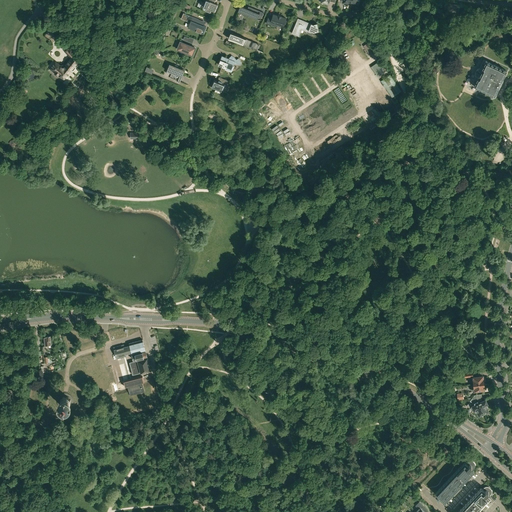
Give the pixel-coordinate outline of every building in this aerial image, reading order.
[(205,0),(203,7),(207,8),(206,10),(209,12),(210,10),(214,11),(217,4),(213,2),(214,0),(215,1),(215,0),(209,0),(207,0),(205,0)] [(459,12),(460,5),(450,4),(449,11),(459,12)] [(257,19),(258,17),(261,18),(263,12),(248,6),(247,8),(240,5),(237,11),(257,19)] [(268,16),(266,23),(277,26),(278,23),(283,25),(284,23),(285,24),(286,20),(285,20),(286,18),(273,14),(272,18),(268,16)] [(186,21),(190,22),(187,27),(203,34),(206,26),(197,23),(198,19),(189,15),(186,21)] [(308,31),(308,30),(313,32),(319,31),(317,23),(314,24),(313,24),(311,23),(301,19),(300,22),(296,20),(294,27),(297,28),(295,34),(299,36),(302,29),(308,31)] [(236,35),(234,40),(243,44),(256,49),(258,44),(245,38),(236,35)] [(180,41),(177,49),(184,52),(185,53),(187,54),(188,53),(192,55),(195,48),(180,41)] [(363,46),(370,56),(373,54),(367,44),(363,46)] [(75,68),(75,66),(80,60),(74,55),(76,54),(69,47),(65,51),(71,58),(65,65),(64,64),(62,65),(61,66),(56,62),(50,68),(64,79),(71,71),(73,70),(75,68)] [(231,69),(233,63),(234,64),(235,64),(236,64),(237,64),(238,64),(239,64),(240,64),(241,64),(241,63),(241,62),(240,62),(240,61),(240,60),(239,59),(239,58),(236,59),(236,58),(235,58),(234,57),(233,56),(232,56),(232,55),(228,58),(222,56),(218,64),(231,69)] [(476,75),(472,84),(495,95),(507,69),(484,58),(480,67),(479,67),(478,67),(478,68),(477,68),(477,69),(476,71),(475,72),(475,73),(475,74),(476,74),(476,75)] [(385,72),(379,61),(371,66),(378,77),(385,72)] [(166,70),(171,72),(169,77),(179,81),(184,69),(169,63),(166,70)] [(392,97),(395,95),(401,91),(390,74),(381,81),(392,97)] [(211,87),(215,89),(216,88),(223,91),(223,90),(225,85),(226,85),(228,80),(219,77),(217,81),(214,80),(211,87)] [(114,349),(115,352),(117,359),(127,356),(126,354),(131,352),(132,354),(134,360),(137,359),(144,357),(147,356),(143,339),(129,343),(130,345),(124,347),(124,344),(114,347),(114,349)] [(148,357),(137,360),(129,362),(133,375),(151,370),(148,357)] [(473,377),(471,377),(472,384),(484,383),(483,376),(473,377)] [(52,382),(53,385),(57,384),(59,391),(64,389),(61,378),(55,379),(56,381),(52,382)] [(127,386),(128,388),(130,396),(145,392),(142,382),(127,386)] [(471,391),(474,390),(475,391),(484,390),(484,383),(472,384),(472,388),(471,389),(471,391)] [(64,408),(65,408),(66,408),(67,408),(68,408),(69,407),(70,407),(71,406),(71,405),(72,405),(72,404),(72,403),(72,402),(72,401),(72,400),(72,399),(72,398),(71,397),(70,396),(69,395),(68,395),(67,394),(66,394),(65,394),(64,394),(63,395),(62,395),(61,395),(61,396),(60,396),(60,397),(59,397),(59,398),(59,399),(58,400),(58,401),(58,402),(58,403),(59,403),(59,404),(59,405),(60,406),(61,407),(62,408),(63,408),(64,408)] [(482,398),(481,394),(475,395),(477,398),(479,403),(482,409),(484,414),(487,413),(487,411),(488,411),(486,407),(487,406),(486,404),(487,404),(485,400),(482,401),(481,398),(482,398)] [(481,415),(484,414),(482,409),(479,403),(472,406),(474,410),(475,409),(476,412),(477,411),(479,415),(480,414),(481,415)] [(468,461),(466,463),(465,462),(435,493),(445,502),(474,471),(473,470),(475,467),(475,466),(476,465),(475,464),(475,463),(472,461),(471,460),(470,460),(469,460),(468,461)] [(476,511),(491,496),(490,495),(492,493),(492,492),(492,491),(492,490),(492,489),(489,487),(488,486),(487,486),(486,486),(485,487),(483,489),(481,487),(458,511),(476,511)] [(415,506),(418,508),(415,511),(416,511),(425,511),(428,510),(419,502),(415,506)]
